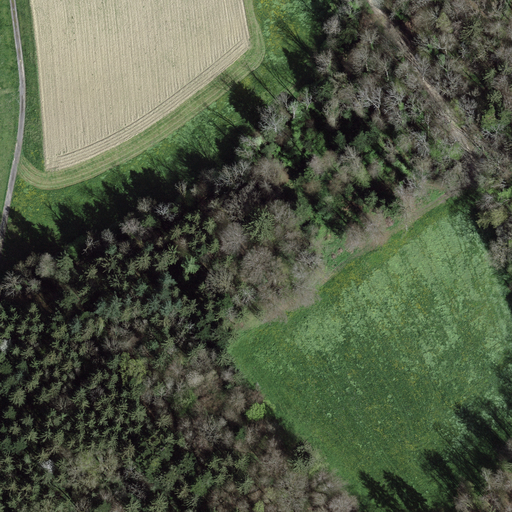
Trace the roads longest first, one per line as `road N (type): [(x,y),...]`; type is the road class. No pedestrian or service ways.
road 1 (track): [(511,261),(450,119),(373,0)]
road 2 (track): [(0,254),(26,99),(12,0)]
